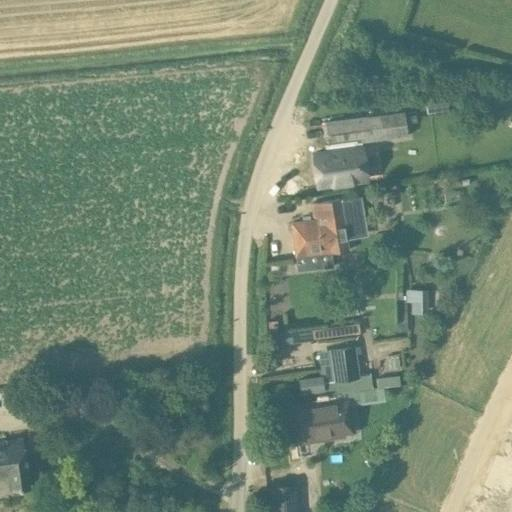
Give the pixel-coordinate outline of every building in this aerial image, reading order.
[(325,122),(328,147),(407,137),(404,112),(325,122)] [(361,181),(357,149),(309,154),(312,186),(361,181)] [(291,224),(296,257),(347,249),(345,233),(353,230),(351,218),(355,211),(353,203),(347,199),(340,201),(340,200),(311,204),(313,220),(291,224)] [(428,311),(428,288),(406,289),(407,312),(428,311)] [(269,344),(355,333),(353,321),(278,331),(277,319),(266,320),(269,344)] [(372,366),(390,363),(384,319),(366,322),(372,366)] [(330,350),(334,380),(335,380),(337,393),(372,388),(370,374),(358,376),(354,347),(330,350)] [(299,380),(301,394),(323,390),(321,377),(299,380)] [(386,387),(339,393),(339,400),(295,406),(300,442),(345,435),(344,434),(353,433),(350,407),(388,402),(386,387)] [(0,440),(0,476),(10,475),(12,490),(29,487),(22,437),(0,440)] [(295,511),(294,487),(270,488),(271,511),(295,511)]
